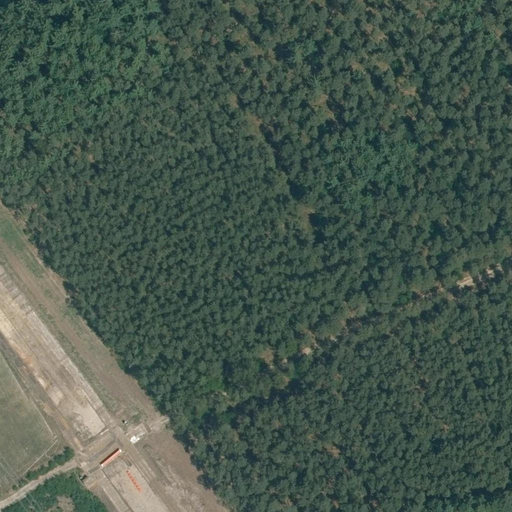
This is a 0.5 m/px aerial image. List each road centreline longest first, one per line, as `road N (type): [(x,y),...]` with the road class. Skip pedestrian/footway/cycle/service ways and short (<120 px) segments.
road 1 (track): [(511,265),(0,504)]
road 2 (track): [(274,511),(207,403)]
